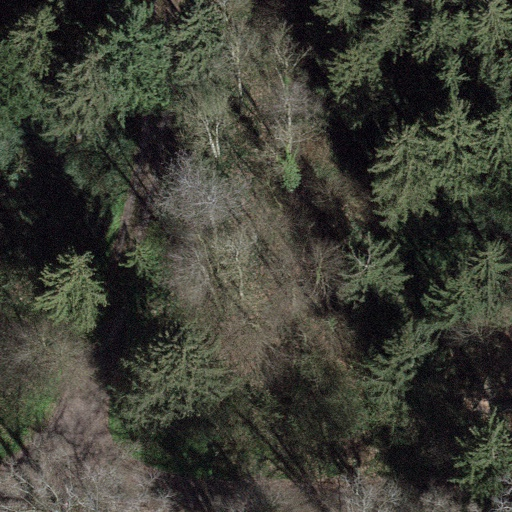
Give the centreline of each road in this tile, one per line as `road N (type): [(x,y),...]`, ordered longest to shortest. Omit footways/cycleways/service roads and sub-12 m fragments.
road 1 (track): [(0,492),(511,490)]
road 2 (track): [(158,0),(165,85),(111,306),(41,487)]
